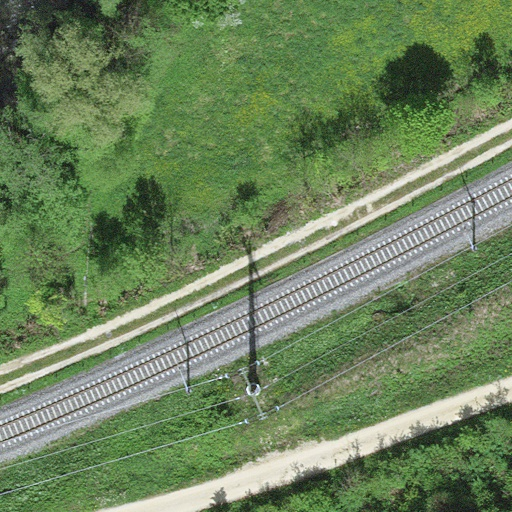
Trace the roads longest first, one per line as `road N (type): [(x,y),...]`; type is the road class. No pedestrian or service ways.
road 1 (track): [(511,129),(234,275),(0,374)]
road 2 (track): [(511,384),(140,511)]
